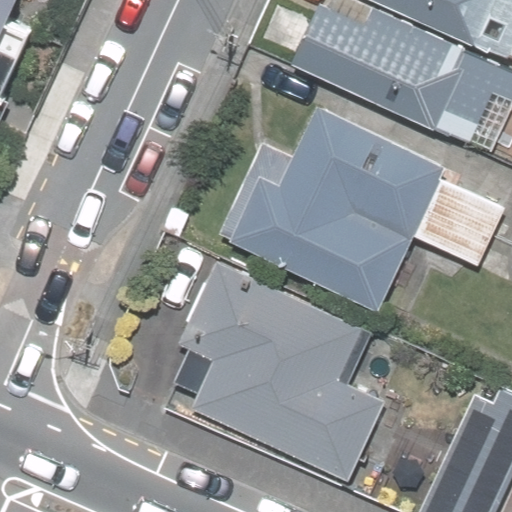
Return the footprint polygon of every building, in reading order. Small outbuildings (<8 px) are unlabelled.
[(0,0),(0,101),(43,12),(18,0),(0,0)] [(486,163),(511,107),(511,76),(351,0),(307,0),(277,64),(486,163)] [(511,0),(351,0),(511,76),(511,0)] [(405,232),(486,270),(497,246),(480,238),(499,199),(312,110),(289,156),(257,141),(206,248),(362,322),(405,232)] [(511,239),(495,275),(511,282),(511,239)] [(348,372),(370,326),(362,322),(206,248),(139,391),(343,488),(389,391),(348,372)] [(511,393),(475,376),(410,511),(486,511),(511,457),(511,393)]
